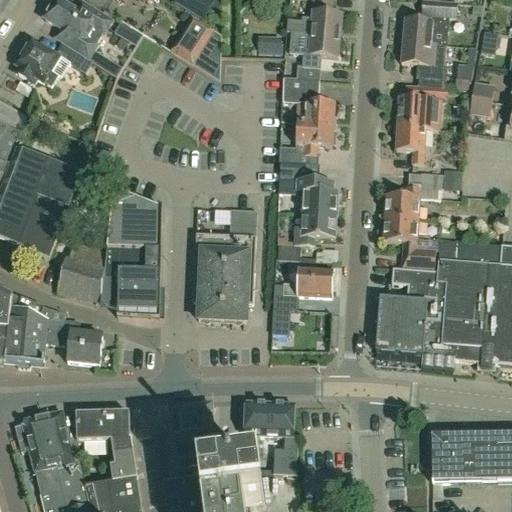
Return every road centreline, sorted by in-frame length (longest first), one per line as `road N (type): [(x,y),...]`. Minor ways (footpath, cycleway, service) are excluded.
road 1 (residential): [(373,0),(348,389)]
road 2 (unclassified): [(175,341),(133,335),(0,278)]
road 3 (residential): [(175,391),(0,400)]
road 4 (residential): [(348,389),(175,391)]
road 5 (residential): [(511,408),(367,392)]
road 6 (residential): [(375,511),(367,392)]
